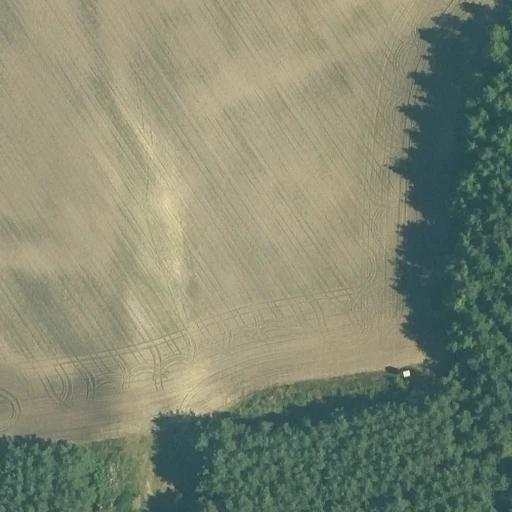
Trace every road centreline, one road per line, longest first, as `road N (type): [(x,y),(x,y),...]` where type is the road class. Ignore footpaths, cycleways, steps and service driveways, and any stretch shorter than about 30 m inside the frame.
road 1 (track): [(137,418),(173,418),(179,270),(152,128),(358,0)]
road 2 (track): [(136,511),(137,418),(0,436)]
